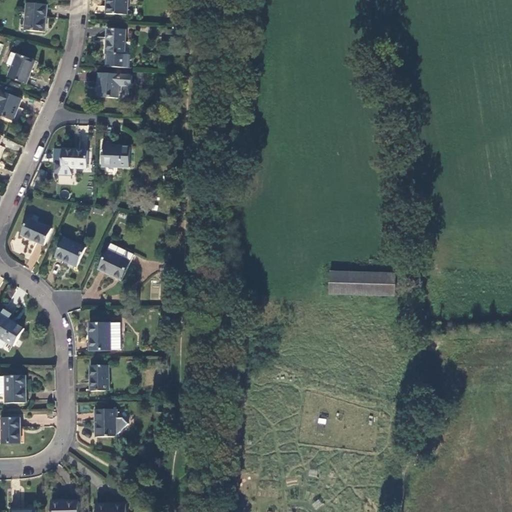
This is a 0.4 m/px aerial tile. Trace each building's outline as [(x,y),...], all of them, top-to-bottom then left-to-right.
[(128,0),(107,0),(107,14),(127,15),(128,0)] [(47,5),(26,4),(25,31),(45,33),(47,5)] [(126,31),(107,30),(106,55),(107,55),(107,67),(129,69),(130,55),(125,55),(126,31)] [(17,55),(8,79),(26,85),(35,61),(17,55)] [(131,76),(99,74),(98,98),(118,98),(119,87),(131,87),(131,76)] [(22,99),(0,91),(0,116),(13,122),(22,99)] [(112,140),(103,140),(102,167),(130,168),(130,148),(112,147),(112,140)] [(88,151),(63,150),(63,165),(56,164),(56,172),(59,176),(72,176),(73,169),(87,169),(88,151)] [(51,230),(29,220),(22,235),(44,246),(51,230)] [(64,239),(55,258),(77,268),(85,249),(64,239)] [(37,258),(42,245),(36,243),(31,256),(37,258)] [(131,263),(108,252),(99,270),(122,281),(131,263)] [(397,273),(332,271),(331,292),(396,294),(397,273)] [(11,313),(4,309),(0,316),(0,338),(14,347),(25,329),(8,319),(11,313)] [(121,324),(90,324),(90,352),(111,352),(111,351),(121,351),(121,324)] [(109,367),(91,367),(91,392),(109,392),(109,367)] [(26,376),(0,376),(0,394),(5,394),(6,404),(26,404),(26,376)] [(117,411),(95,411),(96,438),(118,437),(118,436),(130,425),(123,419),(117,419),(117,411)] [(20,419),(2,419),(2,445),(20,445),(20,419)] [(77,511),(77,502),(50,503),(50,511),(77,511)]
